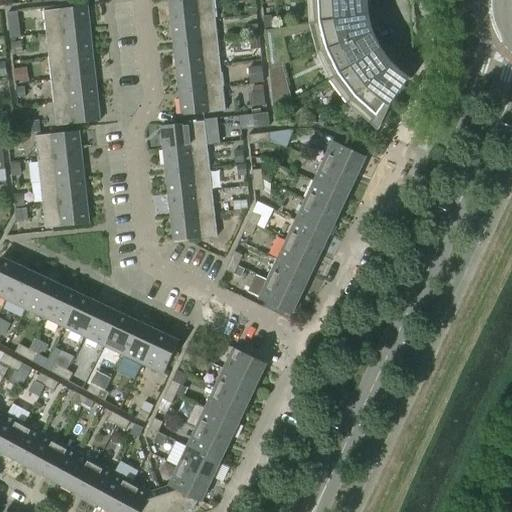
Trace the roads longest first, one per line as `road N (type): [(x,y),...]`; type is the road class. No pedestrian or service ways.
road 1 (tertiary): [(308,511),(511,85)]
road 2 (residential): [(140,0),(155,96),(136,130),(148,263),(302,338)]
road 3 (residential): [(302,338),(409,114),(424,35),(418,0)]
road 4 (residential): [(228,511),(302,338)]
